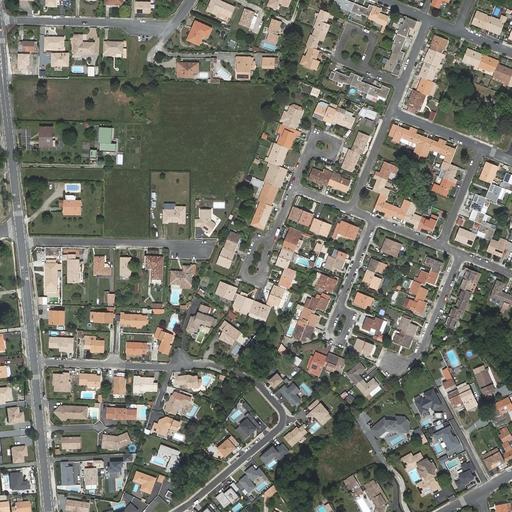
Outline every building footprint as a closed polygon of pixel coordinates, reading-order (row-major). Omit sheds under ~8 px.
[(230,17),(234,7),(218,0),(211,0),(207,10),(213,13),(214,10),(230,17)] [(288,6),(290,0),(273,0),(273,1),(270,0),(268,5),(276,8),(279,2),(288,6)] [(341,8),(351,12),(354,3),(347,0),(335,0),(334,3),(342,6),(341,8)] [(151,2),(136,2),(136,12),(151,13),(151,2)] [(369,17),(374,6),(369,5),(368,8),(354,3),(351,12),(361,15),(362,14),(369,17)] [(381,9),(374,6),(369,17),(377,20),(376,22),(386,26),(390,17),(379,13),(381,9)] [(254,16),(255,12),(245,8),(240,24),(249,27),(251,22),(253,19),(254,16)] [(319,21),(316,29),(327,33),(330,25),(326,24),(330,14),(321,10),(317,20),(319,21)] [(486,29),(491,17),(487,15),(478,11),(473,24),(482,27),(486,29)] [(505,22),(507,17),(502,16),(500,20),(495,18),(495,19),(491,17),(486,29),(490,30),(490,31),(499,34),(504,21),(505,22)] [(398,34),(406,37),(410,27),(414,29),(417,21),(406,17),(403,24),(401,24),(397,34),(398,34)] [(279,36),(277,35),(281,22),(272,19),(268,32),(270,32),(267,41),(276,44),(279,36)] [(208,38),(212,28),(196,21),(188,40),(197,44),(201,35),(208,38)] [(311,35),(307,45),(308,46),(316,49),(318,45),(317,45),(320,39),(324,40),(327,33),(316,29),(313,36),(311,35)] [(395,45),(392,52),(403,56),(405,52),(401,51),(406,37),(398,34),(394,44),(395,45)] [(94,54),(95,43),(83,43),(83,35),(75,35),(74,55),(82,55),(82,54),(94,54)] [(442,53),(443,50),(444,50),(448,40),(436,35),(431,45),(432,45),(430,49),(442,53)] [(45,37),(45,47),(64,47),(64,37),(45,37)] [(35,42),(23,41),(23,42),(19,42),(19,51),(37,51),(37,42),(35,42)] [(123,53),(123,42),(105,42),(105,55),(115,56),(116,53),(123,53)] [(316,60),(320,50),(316,49),(308,46),(307,48),(309,49),(306,57),(304,56),(301,63),(317,70),(320,62),(316,60)] [(467,48),(463,60),(475,65),(476,65),(479,66),(483,55),(467,48)] [(441,57),(440,57),(442,53),(430,49),(425,62),(437,67),(441,69),(442,65),(439,64),(441,57)] [(70,52),(52,53),(52,66),(70,66),(70,52)] [(403,56),(392,52),(389,59),(388,59),(384,69),(393,72),(398,59),(402,60),(403,56)] [(479,67),(491,72),(491,71),(495,72),(498,64),(499,62),(495,60),(496,59),(483,55),(479,66),(479,67)] [(254,61),(254,57),(250,57),(237,57),(237,63),(238,63),(238,78),(250,79),(250,70),(250,61),(254,61)] [(436,71),(435,71),(437,67),(425,62),(419,76),(422,77),(430,81),(432,81),(436,71)] [(199,72),(199,63),(178,63),(178,70),(183,71),(183,77),(194,77),(194,72),(199,72)] [(506,80),(509,82),(511,75),(511,69),(498,64),(495,72),(493,76),(506,81),(506,80)] [(39,74),(39,66),(30,65),(30,74),(39,74)] [(343,82),(351,85),(355,74),(351,73),(350,77),(336,71),(336,73),(332,71),(329,78),(343,84),(343,82)] [(368,94),(371,85),(358,80),(359,76),(355,74),(351,85),(359,88),(358,90),(368,94)] [(426,94),(429,96),(433,86),(429,84),(430,81),(422,77),(417,91),(426,94)] [(371,85),(368,94),(366,98),(372,100),(373,96),(378,98),(378,96),(386,99),(390,88),(383,85),(381,89),(371,85)] [(413,93),(412,93),(407,105),(409,106),(417,109),(420,111),(425,98),(424,98),(426,94),(417,91),(414,90),(413,93)] [(328,121),(332,123),(332,122),(338,107),(335,106),(334,109),(329,107),(330,105),(322,101),(320,106),(317,105),(313,115),(321,118),(322,117),(329,120),(328,121)] [(336,122),(351,128),(355,118),(352,117),(353,113),(340,108),(341,106),(339,105),(338,107),(332,122),(335,124),(336,122)] [(283,125),(295,130),(297,126),(295,125),(298,118),(300,119),(303,111),(290,107),(288,113),(285,112),(282,120),(284,121),(283,125)] [(364,108),(359,115),(363,117),(367,111),(364,108)] [(374,119),(377,112),(369,109),(366,116),(374,119)] [(294,133),(299,135),(301,132),(295,130),(283,125),(281,124),(278,132),(282,133),(278,144),(288,148),(290,149),(293,141),(291,141),(294,133)] [(390,134),(394,136),(396,132),(398,126),(394,124),(390,134)] [(409,141),(414,128),(411,127),(409,130),(398,126),(396,132),(394,136),(392,141),(399,143),(402,137),(409,141)] [(51,137),(53,137),(53,127),(41,127),(40,146),(50,147),(51,137)] [(99,143),(101,143),(100,151),(116,152),(116,143),(112,143),(112,128),(100,128),(99,143)] [(412,156),(419,159),(427,137),(416,133),(418,129),(414,128),(409,141),(417,144),(412,156)] [(362,154),(369,136),(360,132),(352,150),(360,153),(362,154)] [(419,159),(425,162),(430,149),(438,152),(443,140),(440,138),(438,142),(427,137),(419,159)] [(446,155),(444,161),(450,164),(456,149),(445,144),(447,141),(443,140),(438,152),(446,155)] [(83,142),(82,156),(90,157),(91,142),(83,142)] [(267,157),(265,161),(269,162),(273,163),(275,165),(281,167),(283,164),(281,163),(283,155),(285,156),(288,148),(278,144),(275,143),(271,154),(273,154),(271,159),(267,157)] [(352,172),(360,153),(352,150),(350,149),(348,153),(350,154),(347,161),(345,160),(342,168),(352,172)] [(375,174),(388,179),(391,171),(397,174),(399,167),(384,161),(380,172),(376,171),(375,174)] [(458,180),(454,178),(459,167),(450,164),(444,161),(441,167),(447,170),(444,178),(456,183),(458,180)] [(491,174),(494,176),(498,167),(487,162),(480,179),(487,182),(491,174)] [(281,167),(275,165),(274,168),(271,166),(269,173),(272,174),(268,183),(276,186),(278,187),(281,188),(284,180),(282,180),(285,172),(286,173),(288,169),(281,167)] [(329,171),(324,169),(323,172),(313,168),(309,179),(316,182),(317,180),(325,183),(324,185),(327,186),(328,184),(333,173),(329,171)] [(342,174),(333,171),(333,173),(328,184),(332,185),(333,183),(340,186),(339,188),(347,191),(351,181),(341,177),(342,174)] [(390,191),(390,190),(385,187),(388,179),(375,174),(374,178),(377,179),(373,190),(381,193),(387,196),(388,196),(389,194),(389,192),(390,191)] [(455,187),(456,183),(444,178),(440,186),(434,184),(432,190),(447,196),(451,185),(455,187)] [(260,197),(259,201),(261,201),(271,206),(273,202),(271,201),(274,194),(276,195),(278,187),(276,186),(268,183),(266,182),(262,193),(264,194),(262,198),(260,197)] [(497,202),(503,188),(500,187),(491,183),(485,198),(487,198),(497,202)] [(387,196),(381,193),(375,208),(386,213),(385,216),(388,218),(393,205),(385,202),(387,196)] [(488,207),(484,205),(487,198),(485,198),(476,194),(470,208),(479,211),(485,214),(488,207)] [(393,205),(388,218),(392,219),(393,216),(404,220),(411,202),(405,199),(401,208),(393,205)] [(81,214),(81,201),(76,201),(66,201),(64,201),(64,214),(81,214)] [(271,210),(273,206),(271,206),(261,201),(259,205),(261,206),(259,210),(258,209),(252,224),(264,229),(269,217),(267,216),(270,209),(271,210)] [(415,225),(413,228),(417,229),(422,217),(414,213),(418,204),(411,202),(404,220),(415,225)] [(201,228),(211,234),(218,224),(212,221),(213,207),(201,206),(201,219),(196,219),(196,228),(201,228)] [(176,210),(164,210),(164,223),(168,223),(168,222),(180,222),(180,223),(185,223),(185,207),(176,207),(176,210)] [(310,222),(313,223),(315,219),(312,217),(313,215),(297,208),(292,219),(309,225),(310,222)] [(420,231),(422,227),(433,232),(439,216),(432,214),(430,220),(422,217),(417,229),(420,231)] [(312,227),(311,230),(327,236),(331,225),(315,219),(313,223),(310,222),(309,225),(312,227)] [(491,240),(492,239),(496,229),(486,226),(487,222),(486,222),(482,220),(481,224),(477,235),(491,240)] [(338,232),(354,239),(359,228),(343,221),(342,225),(338,223),(333,237),(336,238),(338,232)] [(293,253),(302,231),(291,227),(282,248),(293,253)] [(456,239),(472,246),(477,235),(460,228),(456,239)] [(230,232),(224,247),(235,252),(241,236),(230,232)] [(391,250),(399,253),(402,245),(387,238),(382,250),(390,253),(391,250)] [(491,240),(487,250),(501,256),(505,247),(506,245),(492,239),(491,240)] [(224,247),(217,263),(229,268),(235,252),(224,247)] [(282,248),(276,264),(285,268),(287,268),(293,253),(282,248)] [(337,259),(329,255),(325,266),(333,269),(334,266),(341,270),(346,259),(338,255),(337,259)] [(147,266),(153,267),(152,278),(153,278),(161,279),(163,257),(147,256),(147,266)] [(432,268),(431,271),(439,274),(443,263),(427,256),(424,264),(432,268)] [(104,268),(104,257),(95,257),(95,273),(110,274),(110,268),(104,268)] [(121,257),(121,275),(131,276),(131,257),(121,257)] [(377,269),(384,272),(387,265),(372,258),(367,269),(375,273),(377,269)] [(46,296),(52,296),(52,293),(57,293),(57,266),(59,266),(59,263),(56,263),(56,260),(47,260),(47,263),(46,263),(46,296)] [(77,265),(77,260),(75,260),(69,260),(69,282),(77,282),(77,272),(79,272),(79,265),(77,265)] [(184,266),(183,272),(172,271),(171,283),(181,284),(191,284),(192,274),(192,266),(191,266),(184,266)] [(285,268),(279,284),(281,285),(290,288),(296,272),(287,268),(285,268)] [(382,279),(374,276),(375,273),(367,269),(363,281),(371,284),(370,287),(377,290),(382,279)] [(474,282),(477,283),(480,274),(468,269),(466,274),(465,273),(464,278),(474,282)] [(430,274),(422,270),(418,278),(415,277),(414,280),(422,283),(425,285),(426,282),(434,285),(439,274),(431,271),(430,274)] [(336,284),(338,281),(334,279),(335,277),(330,275),(329,277),(322,274),(320,278),(315,289),(322,292),(323,288),(333,292),(336,284)] [(463,282),(461,288),(463,289),(466,290),(470,291),(474,282),(464,278),(462,282),(463,282)] [(416,298),(424,301),(428,290),(420,286),(422,283),(414,280),(409,292),(417,295),(416,298)] [(504,302),(508,294),(502,292),(505,284),(497,280),(491,296),(500,300),(498,304),(503,306),(504,302)] [(216,293),(233,299),(237,288),(221,282),(216,293)] [(279,306),(286,290),(275,286),(269,301),(272,303),(271,306),(273,307),(274,304),(279,306)] [(460,293),(458,298),(468,302),(472,292),(470,291),(466,290),(463,289),(461,294),(460,293)] [(105,291),(105,301),(108,302),(115,302),(115,294),(109,294),(109,291),(105,291)] [(358,292),(353,303),(367,308),(368,305),(371,306),(374,298),(358,292)] [(234,306),(249,312),(254,301),(248,298),(241,295),(238,294),(234,306)] [(511,295),(508,294),(504,302),(503,306),(502,307),(505,308),(507,309),(509,304),(511,304),(511,295)] [(329,300),(329,299),(321,296),(317,295),(316,298),(312,296),(311,299),(308,298),(304,306),(305,307),(312,309),(316,311),(317,308),(325,311),(329,300)] [(403,306),(423,314),(427,302),(424,301),(416,298),(415,301),(406,298),(403,306)] [(456,307),(461,309),(462,310),(465,311),(468,302),(458,298),(457,302),(458,302),(456,307)] [(249,312),(266,318),(270,307),(254,301),(249,312)] [(197,317),(195,318),(192,316),(187,329),(188,331),(192,333),(198,330),(200,324),(202,323),(210,326),(213,318),(206,315),(209,307),(202,305),(197,317)] [(451,312),(450,311),(448,316),(458,319),(462,310),(461,309),(456,307),(453,306),(451,312)] [(312,309),(305,307),(301,317),(303,318),(302,322),(315,327),(319,316),(311,313),(312,309)] [(65,311),(50,310),(50,324),(64,325),(65,311)] [(235,320),(237,315),(230,311),(228,316),(235,320)] [(113,313),(95,312),(95,320),(103,320),(103,322),(113,322),(113,313)] [(131,324),(131,325),(142,326),(142,324),(147,324),(147,316),(142,316),(143,315),(121,314),(120,321),(124,322),(124,323),(131,324)] [(454,329),(458,319),(448,316),(447,320),(448,320),(446,325),(454,329)] [(367,317),(362,328),(370,331),(372,328),(376,330),(375,333),(381,335),(382,332),(380,331),(384,320),(376,317),(375,320),(367,317)] [(401,332),(413,337),(418,326),(410,323),(411,320),(403,317),(399,328),(402,329),(401,332)] [(241,333),(225,321),(220,328),(224,330),(220,338),(232,345),(235,339),(236,339),(241,333)] [(298,324),(293,336),(303,340),(305,336),(311,338),(315,327),(302,322),(301,325),(298,324)] [(158,350),(168,354),(172,345),(168,344),(172,334),(162,330),(163,329),(158,327),(156,333),(159,334),(158,338),(163,340),(158,350)] [(409,348),(413,337),(401,332),(400,335),(397,334),(393,342),(409,348)] [(96,340),(96,336),(85,336),(84,348),(91,348),(90,351),(104,351),(105,340),(96,340)] [(50,337),(50,347),(59,347),(62,347),(62,349),(68,349),(68,351),(73,352),(73,338),(50,337)] [(371,353),(374,345),(358,338),(353,349),(362,353),(363,350),(371,353)] [(142,354),(142,343),(127,342),(127,353),(142,354)] [(282,343),(278,352),(285,357),(287,349),(282,343)] [(309,371),(320,376),(325,361),(327,357),(316,353),(314,357),(311,366),(309,371)] [(329,362),(326,370),(334,373),(335,369),(342,372),(347,361),(329,353),(327,357),(325,361),(329,362)] [(298,366),(302,359),(297,356),(293,363),(298,366)] [(360,362),(347,373),(356,385),(363,379),(359,374),(366,369),(360,362)] [(484,365),(473,370),(483,396),(485,396),(486,400),(493,397),(492,393),(494,392),(484,365)] [(284,379),(278,372),(269,380),(275,387),(284,379)] [(64,374),(54,374),(54,382),(55,382),(55,390),(68,391),(69,373),(64,373),(64,374)] [(88,374),(80,374),(80,384),(88,384),(88,386),(100,386),(101,376),(88,375),(88,374)] [(178,376),(179,384),(188,383),(188,388),(200,386),(202,384),(201,379),(198,380),(198,376),(190,377),(190,375),(178,376)] [(126,377),(115,376),(114,394),(125,395),(126,377)] [(141,379),(141,377),(141,376),(134,376),(133,392),(140,392),(140,390),(153,391),(154,383),(154,378),(145,377),(145,380),(141,379)] [(367,383),(363,379),(356,385),(366,396),(371,392),(373,394),(377,390),(375,388),(379,385),(374,378),(367,383)] [(456,384),(453,378),(443,383),(446,389),(456,384)] [(285,385),(279,389),(294,406),(301,400),(296,394),(300,390),(294,383),(288,389),(285,385)] [(388,383),(384,386),(387,391),(392,388),(388,383)] [(478,404),(469,385),(458,390),(465,404),(468,409),(478,404)] [(343,398),(348,394),(341,386),(336,390),(340,396),(343,398)] [(0,403),(4,403),(4,398),(9,398),(8,388),(0,388),(0,403)] [(435,408),(441,405),(433,389),(425,394),(427,398),(423,400),(422,398),(415,401),(422,413),(428,410),(427,408),(431,406),(432,407),(434,406),(435,408)] [(455,408),(465,404),(458,390),(448,395),(455,408)] [(186,405),(187,402),(189,403),(191,398),(175,392),(173,396),(172,396),(171,398),(172,400),(171,402),(169,401),(167,402),(166,404),(167,405),(165,411),(169,412),(170,412),(171,412),(171,413),(176,414),(179,405),(183,407),(186,405)] [(318,400),(310,408),(313,411),(310,414),(312,416),(309,419),(313,423),(317,418),(320,421),(323,418),(326,422),(331,417),(328,414),(329,413),(318,400)] [(61,405),(56,411),(64,419),(67,415),(87,416),(87,411),(85,411),(85,407),(64,406),(63,407),(61,405)] [(18,407),(7,408),(9,423),(24,422),(23,413),(19,413),(18,407)] [(126,408),(108,408),(107,418),(126,419),(128,416),(132,417),(133,410),(126,409),(126,408)] [(137,410),(133,410),(132,417),(128,416),(126,419),(136,419),(137,410)] [(384,417),(371,429),(374,433),(378,430),(382,433),(386,430),(385,429),(387,428),(408,429),(409,421),(404,416),(396,415),(396,420),(386,419),(384,417)] [(257,430),(261,426),(252,416),(248,420),(236,430),(245,440),(250,436),(249,435),(254,431),(256,429),(257,430)] [(155,423),(152,430),(166,435),(169,427),(172,428),(175,420),(169,418),(169,419),(168,419),(167,417),(160,420),(159,424),(155,423)] [(298,440),(307,432),(302,426),(299,429),(298,427),(291,433),(290,432),(284,438),(292,446),(298,441),(298,440)] [(456,446),(460,444),(455,436),(454,437),(451,430),(452,429),(450,426),(434,434),(437,439),(442,437),(448,448),(450,451),(457,447),(456,446)] [(504,453),(508,460),(511,458),(511,439),(511,437),(508,431),(502,434),(500,435),(504,443),(503,444),(507,451),(504,453)] [(118,436),(108,435),(107,440),(104,440),(103,447),(108,448),(108,446),(119,447),(131,442),(127,432),(118,436)] [(235,446),(238,443),(232,436),(218,448),(226,457),(236,448),(235,446)] [(80,437),(63,437),(63,448),(80,448),(80,437)] [(279,459),(289,450),(283,443),(279,447),(278,446),(275,448),(273,446),(260,457),(266,463),(275,455),(279,459)] [(433,445),(438,454),(443,452),(438,443),(433,445)] [(180,451),(161,444),(158,451),(171,456),(169,463),(172,464),(170,469),(171,469),(177,471),(179,467),(178,466),(179,463),(182,457),(178,456),(180,451)] [(26,446),(11,447),(13,463),(23,462),(23,457),(27,457),(26,446)] [(497,448),(482,456),(490,470),(504,462),(497,448)] [(412,454),(401,459),(405,467),(410,464),(411,466),(416,463),(419,464),(427,480),(426,482),(423,484),(424,486),(419,489),(423,496),(431,491),(433,494),(441,490),(437,483),(436,483),(433,477),(435,475),(434,472),(435,472),(434,469),(436,468),(433,463),(431,464),(430,462),(429,463),(427,460),(424,461),(421,454),(414,458),(412,454)] [(440,464),(448,460),(446,456),(438,460),(440,464)] [(68,461),(62,462),(63,485),(74,485),(73,466),(68,466),(68,461)] [(109,466),(110,491),(114,491),(114,488),(115,488),(115,478),(119,477),(119,471),(122,471),(121,466),(123,466),(123,461),(114,462),(114,463),(111,463),(112,466),(109,466)] [(456,483),(459,489),(465,486),(464,485),(469,482),(468,481),(474,478),(471,473),(476,470),(471,462),(467,465),(466,463),(461,465),(465,473),(459,476),(461,480),(456,483)] [(416,466),(424,481),(417,485),(419,489),(424,486),(423,484),(426,482),(427,480),(419,464),(416,463),(411,466),(410,464),(405,467),(407,471),(416,466)] [(261,476),(265,473),(260,467),(256,470),(252,466),(246,472),(248,474),(248,475),(247,476),(246,475),(239,480),(249,492),(256,486),(250,479),(251,478),(255,478),(259,475),(261,476)] [(97,485),(96,468),(85,468),(86,485),(97,485)] [(23,471),(10,473),(12,489),(30,487),(30,482),(24,482),(23,471)] [(157,478),(137,471),(134,481),(143,484),(141,490),(151,494),(157,478)] [(353,475),(347,479),(355,493),(359,491),(360,494),(363,492),(353,475)] [(223,491),(216,497),(224,507),(231,501),(234,504),(241,498),(236,492),(240,489),(234,482),(230,485),(232,487),(225,493),(223,491)] [(377,511),(384,511),(386,506),(384,504),(386,503),(379,490),(381,489),(378,483),(365,491),(371,500),(375,498),(379,506),(377,511)] [(266,492),(270,496),(277,490),(274,485),(266,492)] [(166,496),(172,500),(175,494),(169,491),(166,496)] [(124,497),(132,501),(134,497),(125,492),(124,497)] [(88,502),(67,498),(65,507),(71,508),(70,511),(79,511),(80,510),(86,511),(88,502)] [(15,507),(11,507),(11,511),(30,511),(29,501),(14,503),(15,507)] [(4,511),(9,511),(8,502),(0,503),(0,502),(0,511),(4,511)] [(233,511),(236,511),(243,507),(239,502),(231,509),(233,511)] [(511,511),(510,503),(496,506),(496,511),(511,511)]
